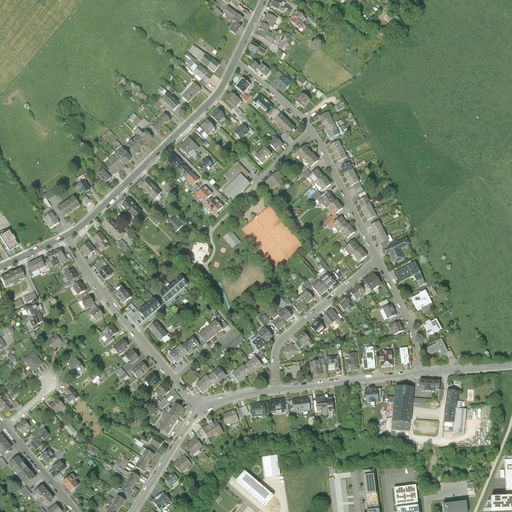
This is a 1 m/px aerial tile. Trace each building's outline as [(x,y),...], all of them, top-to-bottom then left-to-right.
[(283,3),(277,0),(273,0),(270,6),(279,10),(281,6),(283,3)] [(359,0),(350,0),(346,6),(354,11),(361,1),(359,0)] [(249,13),(239,7),(237,9),(241,12),(240,13),(242,14),(243,13),(247,16),(249,13)] [(222,14),(216,8),(213,12),(219,17),(222,14)] [(237,15),(227,8),(223,13),(227,15),(226,17),(225,18),(228,20),(229,19),(232,22),(237,15)] [(305,19),(297,11),(293,16),(302,24),(304,22),(303,21),(305,19)] [(273,17),(268,14),(263,25),(270,28),(271,29),(276,19),(277,19),(273,17)] [(243,19),(237,15),(232,22),(235,23),(238,25),(243,19)] [(302,24),(293,16),(292,17),(293,18),(292,19),(293,20),(291,22),(294,25),(293,25),(296,27),(299,30),(303,25),(302,24)] [(238,25),(235,23),(229,32),(236,36),(242,28),(238,25)] [(263,25),(262,24),(258,30),(260,31),(267,34),(267,33),(270,28),(263,25)] [(267,34),(260,31),(257,37),(272,44),(274,39),(268,36),(268,35),(267,34)] [(285,36),(278,32),(277,33),(275,38),(282,41),(285,36)] [(260,47),(252,44),(249,50),(256,54),(258,51),(260,47)] [(267,52),(260,47),(258,51),(265,56),(267,52)] [(219,66),(196,48),(191,54),(197,58),(197,59),(214,73),(219,66)] [(197,62),(187,54),(185,57),(191,62),(191,61),(195,64),(197,62)] [(195,64),(191,61),(191,62),(186,68),(193,75),(195,73),(199,68),(200,68),(195,64)] [(259,67),(253,62),(248,67),(255,73),(257,70),(259,67)] [(266,73),(259,67),(257,70),(258,71),(260,73),(264,76),(266,73)] [(199,68),(195,73),(202,80),(207,74),(199,68)] [(205,86),(212,78),(207,74),(202,80),(200,82),(205,86)] [(280,74),(275,80),(278,84),(283,78),(284,77),(280,74)] [(278,84),(276,86),(283,92),(290,84),(283,78),(278,84)] [(249,87),(242,81),(236,88),(238,89),(243,93),(243,94),(249,87)] [(128,85),(124,89),(122,88),(119,92),(124,96),(129,91),(133,94),(135,92),(128,85)] [(195,86),(194,85),(188,91),(194,97),(200,90),(195,86)] [(172,97),(162,87),(159,91),(165,97),(163,99),(166,102),(172,97)] [(194,97),(188,91),(183,98),(188,103),(194,97)] [(323,94),(319,91),(315,95),(319,99),(323,94)] [(250,95),(248,98),(243,94),(243,93),(240,97),(247,104),(253,98),(250,95)] [(241,102),(231,94),(226,101),(234,108),(235,109),(236,108),(241,102)] [(303,94),(296,102),(304,109),(311,101),(303,94)] [(268,103),(265,100),(264,100),(260,96),(259,96),(256,100),(254,102),(255,103),(256,104),(257,105),(258,106),(259,106),(268,114),(273,108),(268,103)] [(172,97),(166,102),(174,111),(180,105),(172,97)] [(243,114),(236,108),(235,109),(234,108),(231,110),(237,116),(238,116),(240,118),(243,114)] [(268,114),(267,115),(269,117),(275,110),(273,108),(268,114)] [(218,111),(211,117),(218,123),(221,127),(227,121),(224,118),(224,117),(218,111)] [(274,113),(268,118),(273,124),(275,122),(274,122),(279,118),(274,113)] [(328,113),(320,118),(323,123),(331,119),(328,113)] [(170,121),(164,115),(159,120),(164,126),(166,123),(167,124),(170,121)] [(287,122),(281,115),(279,118),(274,122),(275,122),(281,128),(285,132),(284,132),(285,132),(288,136),(288,135),(295,129),(288,121),(287,122)] [(331,119),(323,123),(325,129),(334,124),(331,119)] [(159,120),(152,127),(158,133),(161,129),(164,126),(159,120)] [(146,126),(142,121),(137,126),(141,131),(146,126)] [(212,127),(207,122),(201,128),(208,135),(209,134),(210,133),(211,133),(215,129),(212,127)] [(334,124),(325,129),(326,129),(327,131),(328,134),(336,130),(334,124)] [(249,132),(242,125),(234,133),(241,140),(243,137),(244,138),(247,135),(246,134),(249,132)] [(208,135),(201,128),(196,133),(203,140),(204,140),(208,136),(208,135)] [(152,138),(146,132),(143,135),(138,130),(135,133),(138,136),(146,144),(152,138)] [(336,130),(328,134),(331,139),(332,139),(337,136),(339,135),(336,130)] [(285,132),(280,138),(284,142),(290,137),(288,135),(288,136),(285,132)] [(146,144),(138,136),(133,141),(133,142),(141,149),(143,147),(143,146),(145,144),(146,145),(146,144)] [(276,138),(269,145),(276,151),(282,145),(276,138)] [(199,149),(189,139),(180,148),(190,158),(199,149)] [(141,149),(133,142),(133,141),(132,140),(128,145),(132,148),(135,152),(135,153),(136,154),(137,155),(138,155),(139,154),(139,152),(141,149)] [(335,144),(330,146),(333,152),(341,148),(339,143),(339,142),(335,144)] [(299,152),(296,154),(297,154),(303,161),(305,160),(311,154),(305,147),(299,152)] [(341,148),(333,152),(336,157),(344,153),(341,148)] [(126,154),(122,149),(117,154),(126,164),(131,159),(126,154)] [(267,153),(264,149),(255,158),(262,165),(272,155),(268,152),(267,153)] [(344,153),(336,157),(338,163),(343,161),(347,159),(347,158),(344,153)] [(126,164),(117,154),(111,160),(120,169),(122,170),(124,168),(123,167),(126,164)] [(174,154),(167,161),(174,168),(180,161),(174,154)] [(318,162),(312,154),(311,154),(305,160),(311,168),(318,162)] [(206,159),(203,162),(202,162),(202,163),(201,164),(198,167),(205,174),(208,171),(211,169),(210,168),(213,166),(212,165),(213,163),(209,159),(208,161),(206,159)] [(120,169),(111,160),(106,165),(110,169),(115,174),(120,169)] [(187,167),(180,161),(174,168),(180,174),(187,167)] [(237,162),(224,176),(228,181),(220,189),(223,193),(232,202),(250,184),(245,180),(250,175),(237,162)] [(345,166),(341,168),(344,175),(352,171),(350,167),(351,167),(349,164),(345,166)] [(187,167),(180,174),(186,180),(193,174),(187,167)] [(110,178),(102,170),(97,176),(102,180),(101,181),(104,184),(110,178)] [(312,175),(309,177),(309,178),(315,185),(317,183),(323,178),(317,170),(312,175)] [(352,171),(344,175),(347,181),(355,177),(353,173),(354,173),(353,170),(352,171)] [(278,172),(265,183),(268,187),(271,190),(270,189),(276,184),(280,188),(278,189),(279,190),(284,185),(280,180),(283,178),(278,172)] [(200,180),(193,174),(186,180),(193,187),(200,180)] [(82,175),(76,179),(79,184),(83,181),(83,182),(86,180),(82,175)] [(323,178),(317,183),(323,191),(331,185),(324,177),(323,178)] [(355,177),(347,181),(350,187),(354,186),(358,183),(356,180),(357,179),(356,177),(355,177)] [(155,187),(148,180),(144,184),(142,186),(148,193),(155,187)] [(79,184),(74,187),(81,196),(89,190),(83,182),(83,181),(79,184)] [(155,187),(148,193),(155,199),(161,193),(155,187)] [(178,193),(172,187),(168,191),(174,197),(178,193)] [(198,193),(195,196),(199,200),(208,191),(205,187),(198,193)] [(54,189),(44,197),(46,199),(47,201),(58,194),(54,189)] [(208,191),(199,200),(203,204),(206,201),(212,195),(208,191)] [(321,196),(317,192),(310,198),(314,203),(317,200),(321,196)] [(364,193),(359,196),(361,201),(366,198),(367,199),(367,198),(365,193),(364,193)] [(323,199),(321,201),(327,209),(329,207),(335,202),(329,194),(323,199)] [(74,198),(70,201),(69,201),(62,206),(62,207),(58,210),(64,218),(80,206),(74,198)] [(361,201),(358,202),(361,209),(369,205),(367,202),(368,201),(367,199),(366,198),(361,201)] [(135,206),(129,199),(122,206),(129,212),(135,206)] [(209,206),(207,209),(210,212),(219,203),(216,200),(209,206)] [(335,202),(329,207),(335,215),(343,209),(336,201),(335,202)] [(219,203),(210,212),(214,216),(217,214),(223,207),(219,203)] [(369,205),(361,209),(364,215),(372,211),(370,208),(371,207),(369,205)] [(142,212),(135,206),(129,212),(135,219),(142,212)] [(372,211),(364,215),(367,221),(372,219),(375,217),(373,214),(374,214),(373,211),(372,211)] [(52,213),(44,218),(51,229),(59,224),(52,213)] [(159,223),(151,215),(148,218),(156,226),(159,223)] [(334,220),(331,217),(324,223),(327,226),(329,224),(334,220)] [(110,218),(103,225),(110,231),(116,225),(110,218)] [(182,226),(174,218),(168,224),(176,232),(182,226)] [(335,223),(333,225),(339,233),(341,231),(347,226),(341,218),(335,223)] [(375,224),(370,227),(373,233),(381,229),(379,226),(380,225),(379,223),(378,222),(375,224)] [(125,234),(116,225),(110,231),(119,241),(125,234)] [(347,226),(341,231),(347,239),(355,233),(348,225),(347,226)] [(381,229),(373,233),(376,239),(384,236),(382,232),(383,232),(382,229),(381,229)] [(9,230),(0,235),(0,237),(9,252),(19,246),(9,230)] [(231,232),(223,238),(232,249),(236,246),(232,240),(236,237),(231,232)] [(106,240),(100,233),(94,239),(97,242),(101,246),(101,247),(104,251),(105,250),(106,251),(108,250),(107,249),(109,247),(106,244),(104,245),(102,243),(106,240)] [(384,236),(376,239),(380,246),(380,245),(388,241),(386,238),(390,236),(389,235),(386,236),(385,235),(384,236)] [(383,251),(382,251),(385,256),(389,254),(394,264),(404,259),(399,250),(409,245),(406,239),(389,248),(383,251)] [(122,240),(117,246),(122,251),(127,246),(122,240)] [(94,245),(92,242),(89,244),(96,251),(95,252),(99,258),(103,255),(94,245)] [(359,250),(353,242),(348,246),(345,249),(351,257),(353,255),(359,250)] [(89,243),(81,250),(83,251),(85,254),(88,258),(95,252),(96,251),(89,244),(89,243)] [(359,250),(353,255),(359,262),(359,263),(360,262),(367,257),(360,249),(359,250)] [(61,250),(54,253),(59,262),(65,259),(64,256),(61,250)] [(54,253),(48,256),(51,262),(52,265),(53,265),(59,262),(54,253)] [(42,259),(35,262),(39,270),(45,267),(44,265),(42,259)] [(35,262),(28,265),(31,271),(32,274),(32,273),(39,270),(35,262)] [(333,275),(322,262),(319,264),(327,275),(328,275),(330,278),(333,275)] [(415,263),(394,274),(399,284),(402,282),(402,281),(414,275),(418,282),(423,280),(419,272),(420,272),(415,263)] [(102,264),(97,268),(101,273),(106,269),(102,264)] [(20,269),(11,273),(11,272),(8,273),(9,274),(1,278),(5,288),(9,287),(21,282),(21,281),(25,279),(20,269)] [(73,269),(65,274),(70,282),(73,280),(78,278),(74,271),(73,269)] [(101,273),(99,274),(105,281),(111,276),(106,269),(101,273)] [(379,281),(374,274),(364,282),(366,284),(369,289),(371,287),(373,288),(376,286),(377,288),(381,285),(378,282),(379,281)] [(327,275),(324,277),(325,278),(321,282),(327,289),(334,283),(330,278),(328,275),(327,275)] [(181,277),(160,295),(167,303),(188,285),(181,277)] [(70,282),(63,286),(65,289),(69,286),(75,283),(73,280),(70,282)] [(312,287),(312,288),(313,288),(320,297),(328,290),(327,289),(321,282),(320,281),(312,287)] [(76,286),(74,287),(74,288),(78,295),(85,291),(86,291),(81,283),(76,286)] [(310,290),(305,284),(302,287),(304,289),(307,292),(307,293),(310,290)] [(361,288),(360,286),(351,293),(356,300),(365,293),(361,288)] [(367,290),(364,286),(361,288),(365,293),(367,295),(370,294),(367,290)] [(119,293),(116,296),(124,305),(132,298),(123,289),(119,293)] [(307,293),(307,292),(304,289),(302,291),(304,294),(299,298),(305,306),(313,300),(307,293)] [(425,292),(421,294),(421,295),(411,300),(416,309),(425,304),(427,307),(432,304),(429,300),(427,296),(425,292)] [(34,293),(24,298),(26,304),(37,299),(34,293)] [(89,296),(82,301),(84,305),(83,305),(85,309),(86,309),(89,307),(94,304),(89,296)] [(346,297),(338,304),(343,310),(346,308),(347,308),(350,311),(354,307),(348,301),(346,297)] [(305,306),(299,298),(296,301),(297,303),(293,306),(299,314),(307,308),(305,306)] [(356,305),(351,298),(348,301),(354,307),(356,305)] [(161,306),(154,299),(139,312),(146,320),(161,306)] [(284,302),(281,299),(277,302),(283,309),(287,306),(284,302)] [(21,300),(10,305),(13,310),(23,305),(21,300)] [(30,309),(26,311),(30,319),(39,314),(36,306),(30,309)] [(197,306),(189,312),(191,315),(200,308),(197,306)] [(389,307),(383,309),(388,319),(396,316),(392,306),(389,307)] [(93,313),(91,315),(96,322),(98,320),(101,318),(103,316),(98,309),(97,309),(93,313)] [(292,317),(286,309),(278,316),(280,318),(284,323),(292,317)] [(343,323),(331,309),(324,316),(325,317),(331,324),(335,320),(340,326),(343,323)] [(419,311),(414,314),(419,324),(425,322),(419,311)] [(39,314),(30,319),(34,328),(37,325),(43,321),(39,314)] [(271,323),(267,318),(264,315),(262,318),(268,325),(271,323)] [(262,318),(261,316),(258,319),(265,328),(268,325),(262,318)] [(331,324),(325,317),(322,320),(325,323),(329,329),(330,328),(329,327),(331,325),(331,324)] [(183,318),(173,326),(175,329),(185,320),(183,318)] [(284,323),(280,318),(272,324),(278,331),(286,325),(284,323)] [(397,319),(387,323),(389,327),(399,323),(397,319)] [(319,321),(318,320),(314,324),(311,327),(317,334),(321,330),(322,332),(325,329),(322,325),(319,321)] [(216,322),(210,326),(217,334),(223,329),(220,326),(216,322)] [(438,332),(433,322),(423,327),(427,333),(431,330),(434,335),(438,332)] [(167,336),(156,323),(149,329),(160,342),(167,336)] [(389,327),(392,336),(403,332),(399,323),(389,327)] [(111,326),(104,332),(106,334),(110,339),(117,333),(111,326)] [(217,334),(210,326),(205,331),(211,339),(217,334)] [(8,328),(2,330),(5,336),(10,334),(8,328)] [(273,337),(266,328),(258,335),(259,336),(265,343),(273,337)] [(211,339),(205,331),(199,336),(202,340),(206,343),(211,339)] [(314,345),(303,332),(296,339),(298,342),(302,346),(307,343),(311,347),(314,345)] [(62,342),(56,336),(48,343),(53,350),(57,346),(58,347),(62,343),(62,342)] [(265,343),(259,336),(255,338),(256,340),(252,343),(255,347),(255,348),(256,348),(259,351),(266,345),(265,343)] [(198,343),(194,339),(191,342),(190,341),(188,343),(194,350),(200,346),(198,343)] [(123,340),(113,349),(120,356),(124,353),(122,351),(128,346),(123,340)] [(447,351),(441,340),(435,343),(436,345),(427,349),(429,355),(440,349),(444,357),(445,356),(448,354),(447,351)] [(194,350),(188,343),(185,345),(186,346),(183,348),(187,353),(189,355),(194,350)] [(300,349),(295,344),(293,346),(298,352),(300,354),(302,352),(300,349)] [(293,346),(292,345),(283,352),(288,359),(293,354),(294,356),(298,352),(293,346)] [(183,348),(182,347),(179,349),(178,348),(175,350),(182,358),(183,357),(187,353),(183,348)] [(373,348),(365,348),(366,355),(367,354),(368,360),(363,360),(363,364),(362,364),(362,367),(363,367),(364,369),(375,369),(373,348)] [(407,349),(400,350),(402,365),(403,365),(403,366),(407,365),(407,364),(409,364),(407,349)] [(450,349),(447,351),(448,354),(445,356),(448,361),(454,358),(450,349)] [(182,358),(175,350),(173,352),(174,354),(171,356),(175,361),(176,363),(182,358)] [(139,359),(133,352),(130,354),(131,355),(126,358),(132,365),(139,359)] [(33,353),(24,361),(27,364),(34,373),(37,370),(37,369),(42,365),(36,357),(33,353)] [(356,353),(349,354),(349,360),(345,361),(346,372),(358,370),(357,365),(356,353)] [(386,353),(380,354),(380,358),(382,358),(382,362),(380,362),(381,368),(392,367),(392,359),(391,353),(386,353)] [(338,356),(327,358),(328,367),(335,366),(335,370),(335,373),(341,373),(339,360),(339,356),(338,356)] [(84,369),(75,358),(70,362),(73,366),(70,368),(77,376),(84,369)] [(261,360),(259,358),(257,360),(262,366),(264,368),(266,367),(261,360)] [(257,359),(253,362),(253,361),(250,363),(256,371),(262,366),(257,360),(257,359)] [(320,362),(310,363),(312,376),(322,375),(321,368),(322,368),(322,367),(322,362),(320,362)] [(143,363),(132,372),(138,379),(143,374),(143,373),(148,369),(143,363)] [(256,371),(250,363),(247,365),(248,366),(245,369),(250,374),(251,375),(256,371)] [(299,363),(293,363),(294,367),(284,368),(285,373),(292,372),(293,378),(295,378),(301,377),(299,363)] [(245,369),(244,367),(241,370),(240,369),(238,371),(244,378),(250,374),(245,369)] [(121,369),(116,373),(120,378),(125,374),(121,369)] [(226,377),(220,370),(217,373),(216,372),(214,374),(220,382),(223,379),(226,377)] [(244,378),(238,371),(235,373),(236,374),(233,376),(238,383),(239,383),(244,379),(244,378)] [(233,376),(230,373),(228,375),(232,380),(236,384),(238,383),(233,376)] [(153,374),(145,381),(150,388),(154,385),(158,381),(153,374)] [(220,382),(214,374),(211,376),(212,377),(209,379),(213,385),(214,386),(220,382)] [(209,379),(208,378),(205,380),(204,379),(201,381),(208,389),(213,385),(209,379)] [(137,380),(130,386),(132,388),(139,382),(137,380)] [(208,389),(201,381),(199,383),(200,384),(196,387),(200,392),(202,394),(208,389)] [(427,381),(420,381),(419,389),(422,389),(422,392),(425,392),(427,392),(427,381)] [(439,382),(427,381),(427,392),(431,392),(435,393),(435,390),(439,391),(439,390),(439,382)] [(139,382),(132,388),(134,391),(141,385),(139,382)] [(163,385),(155,392),(158,396),(152,401),(156,406),(165,399),(163,397),(169,392),(163,385)] [(413,388),(396,386),(395,398),(395,401),(412,402),(412,399),(412,397),(413,392),(413,388)] [(79,398),(71,389),(67,393),(69,396),(66,398),(69,403),(73,400),(74,402),(79,398)] [(373,389),(368,389),(369,391),(365,391),(366,394),(365,394),(363,396),(364,398),(365,399),(366,399),(367,402),(370,402),(370,403),(375,402),(375,401),(378,401),(378,398),(377,390),(373,390),(373,389)] [(457,392),(447,391),(446,408),(455,409),(460,409),(461,402),(456,401),(457,392)] [(303,400),(298,401),(297,400),(292,401),(293,413),(298,412),(298,410),(306,410),(306,411),(310,410),(309,403),(308,397),(308,399),(303,399),(303,400)] [(323,398),(319,399),(319,398),(318,398),(318,399),(315,399),(315,400),(317,413),(321,412),(321,414),(322,414),(322,415),(323,415),(323,416),(327,416),(327,414),(327,409),(326,409),(326,404),(325,401),(324,401),(323,398)] [(332,398),(327,399),(328,401),(325,401),(326,404),(326,409),(327,409),(327,414),(328,414),(327,413),(334,412),(333,404),(332,398)] [(165,399),(158,405),(162,410),(169,404),(165,399)] [(59,400),(50,407),(56,414),(64,407),(59,400)] [(284,400),(270,402),(271,412),(285,410),(285,405),(284,400)] [(412,402),(395,401),(395,403),(393,421),(410,423),(411,406),(412,403),(412,402)] [(7,402),(0,407),(6,415),(12,409),(14,411),(17,409),(13,404),(10,406),(7,402)] [(184,409),(176,404),(172,410),(169,415),(177,420),(184,409)] [(264,405),(255,406),(255,405),(250,405),(252,416),(262,415),(262,418),(266,417),(264,405)] [(455,409),(446,408),(444,422),(453,423),(455,409)] [(460,409),(455,409),(453,423),(453,427),(444,426),(443,432),(462,434),(464,410),(460,409)] [(235,411),(223,416),(227,426),(239,421),(235,411)] [(169,415),(166,413),(156,428),(168,435),(177,420),(169,415)] [(216,421),(212,424),(212,422),(211,422),(208,423),(208,425),(209,426),(203,429),(202,430),(207,438),(208,438),(212,436),(210,434),(216,431),(219,436),(223,434),(216,421)] [(410,423),(393,421),(392,430),(409,432),(410,423)] [(25,422),(17,428),(23,435),(31,428),(30,427),(25,422)] [(35,438),(37,440),(38,438),(41,442),(49,435),(44,429),(39,434),(34,438),(35,438)] [(207,438),(202,430),(203,429),(202,429),(198,432),(203,437),(200,439),(202,441),(207,438)] [(163,442),(155,437),(150,445),(159,450),(163,442)] [(38,438),(37,440),(31,444),(37,451),(44,445),(41,442),(38,438)] [(195,438),(193,440),(193,441),(186,448),(192,455),(203,447),(195,438)] [(6,442),(0,447),(0,454),(1,456),(2,456),(5,454),(8,452),(8,451),(11,448),(6,442)] [(49,450),(42,457),(48,464),(56,458),(57,456),(55,453),(53,455),(49,450)] [(154,456),(146,451),(141,459),(149,464),(154,456)] [(194,463),(187,454),(185,456),(192,465),(194,463)] [(184,456),(181,459),(181,460),(177,463),(174,466),(181,474),(181,473),(188,467),(188,468),(192,465),(185,456),(184,456)] [(262,458),(265,478),(280,475),(277,456),(262,458)] [(22,462),(19,458),(10,465),(18,475),(27,468),(24,464),(22,462)] [(149,464),(141,459),(136,468),(143,473),(149,464)] [(66,469),(61,462),(53,469),(58,475),(60,474),(66,469)] [(30,472),(27,468),(18,475),(27,485),(35,478),(32,474),(31,472),(30,472)] [(123,471),(119,468),(116,472),(128,480),(131,475),(123,471)] [(378,511),(374,470),(362,472),(367,511),(378,511)] [(236,481),(265,506),(274,496),(244,471),(236,481)] [(64,478),(60,474),(58,475),(56,478),(60,482),(64,478)] [(139,478),(132,474),(131,475),(128,480),(127,482),(134,487),(139,478)] [(173,474),(165,480),(166,481),(171,487),(171,486),(176,482),(176,483),(179,480),(173,474)] [(78,486),(70,477),(63,483),(71,492),(74,490),(78,486)] [(171,487),(166,481),(164,483),(170,490),(172,488),(171,487)] [(134,487),(127,482),(121,491),(129,495),(134,487)] [(473,484),(466,485),(468,497),(474,496),(473,484)] [(43,487),(40,490),(39,490),(37,492),(34,495),(39,501),(48,493),(43,487)] [(415,487),(394,489),(396,509),(418,506),(415,487)] [(25,488),(21,492),(25,496),(29,492),(25,488)] [(48,493),(39,501),(44,507),(47,504),(47,505),(50,502),(53,499),(48,493)] [(171,503),(163,493),(161,495),(160,495),(158,497),(167,508),(170,505),(169,504),(171,503)] [(125,501),(118,496),(112,505),(120,510),(125,501)] [(511,496),(489,497),(483,511),(511,509),(511,496)] [(167,508),(158,497),(155,499),(155,500),(153,502),(158,509),(161,511),(163,510),(167,508)] [(467,511),(466,503),(442,506),(443,511),(467,511)]
